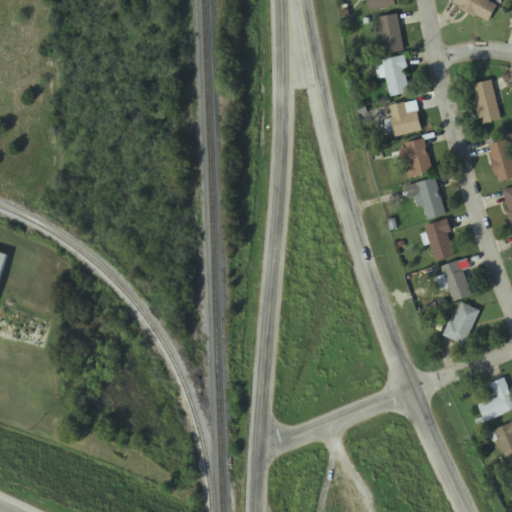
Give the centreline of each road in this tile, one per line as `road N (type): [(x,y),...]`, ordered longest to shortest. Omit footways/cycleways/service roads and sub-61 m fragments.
road 1 (tertiary): [(467,511),(412,396),(356,238),(298,0)]
road 2 (tertiary): [(286,0),(260,446)]
road 3 (residential): [(511,310),(435,55),(428,0)]
road 4 (tertiary): [(412,396),(260,446)]
